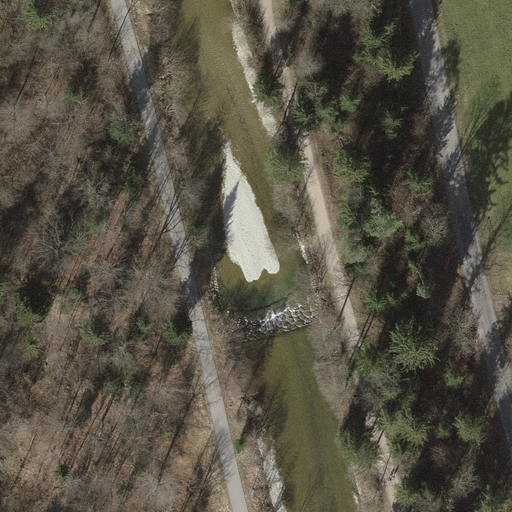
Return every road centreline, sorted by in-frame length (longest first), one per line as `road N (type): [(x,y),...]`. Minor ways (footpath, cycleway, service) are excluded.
road 1 (track): [(398,511),(259,0)]
road 2 (track): [(117,0),(242,511)]
road 3 (unclassified): [(511,410),(472,283),(417,0)]
